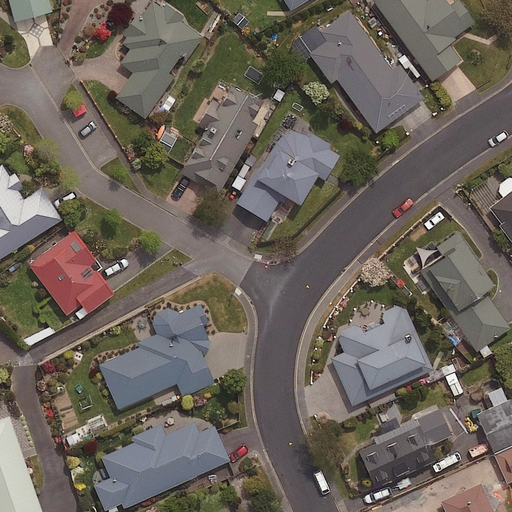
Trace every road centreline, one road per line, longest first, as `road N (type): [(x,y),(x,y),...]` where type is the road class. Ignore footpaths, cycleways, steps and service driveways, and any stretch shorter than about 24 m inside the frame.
road 1 (residential): [(23,83),(95,189),(286,298)]
road 2 (residential): [(286,298),(383,195),(511,113)]
road 3 (residential): [(316,511),(275,420),(274,358),(286,298)]
